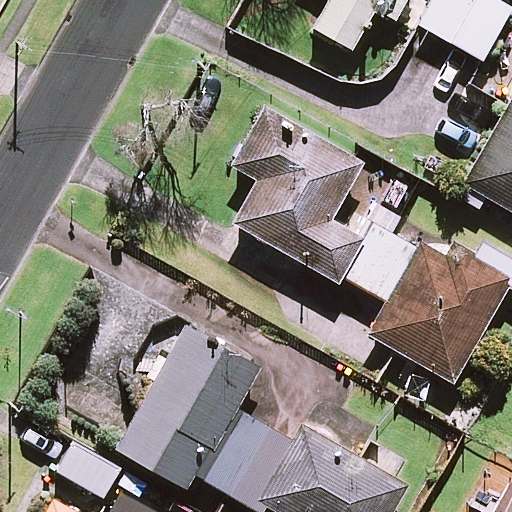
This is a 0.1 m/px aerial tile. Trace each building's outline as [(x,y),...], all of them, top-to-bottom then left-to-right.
[(329,0),(313,31),(355,52),(376,12),(397,23),(408,0),(329,0)] [(511,10),(511,8),(496,0),(436,0),(421,27),(483,61),(511,10)] [(511,103),(465,184),(511,211),(511,103)] [(362,168),(265,113),(234,167),(261,182),(236,226),(340,285),(344,278),(389,303),(370,336),(455,384),(511,282),(511,280),(453,247),(447,259),(377,219),(365,240),(332,221),(362,168)] [(259,373),(186,332),(119,450),(187,489),(195,475),(260,511),(262,511),(265,507),(274,511),(394,511),(406,491),(363,467),(359,473),(240,406),(259,373)] [(122,467),(76,441),(58,472),(105,498),(122,467)] [(511,511),(511,484),(496,511),(511,511)] [(111,511),(74,511),(55,502),(49,511),(154,511),(121,494),(111,511)]
